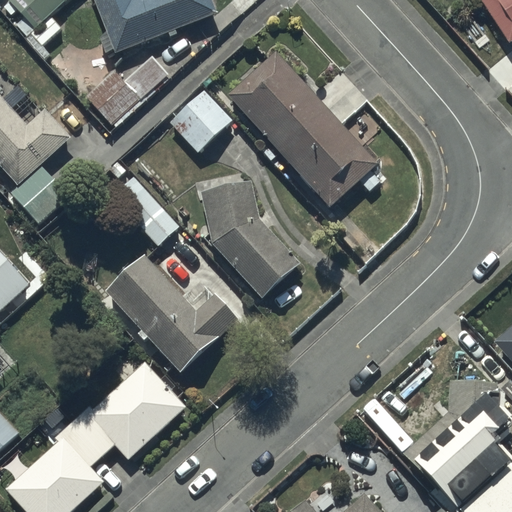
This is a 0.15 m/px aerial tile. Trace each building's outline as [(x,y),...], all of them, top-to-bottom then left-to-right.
[(59,0),(15,0),(8,7),(35,36),(66,8),(59,0)] [(116,60),(117,63),(219,23),(209,0),(138,0),(140,2),(136,4),(134,0),(91,0),(109,43),(101,46),(108,63),(116,60)] [(511,0),(492,0),(480,8),(509,53),(511,51),(511,0)] [(277,59),(228,104),(331,218),(362,190),(370,198),(382,187),(375,179),(380,173),(277,59)] [(116,78),(87,104),(113,133),(169,83),(153,65),(126,89),(116,78)] [(207,98),(171,130),(198,161),(234,128),(207,98)] [(0,102),(0,173),(19,194),(12,201),(40,231),(69,204),(42,174),(72,147),(46,118),(29,134),(0,102)] [(181,234),(135,184),(113,203),(159,254),(181,234)] [(203,201),(214,253),(264,309),(303,274),(262,228),(255,190),(203,201)] [(0,321),(31,294),(0,258),(0,321)] [(148,266),(108,302),(142,340),(139,343),(145,351),(149,347),(182,384),(240,331),(216,304),(209,310),(191,290),(180,301),(148,266)] [(511,335),(494,351),(511,371),(511,335)] [(0,347),(0,384),(19,368),(0,347)] [(7,498),(19,511),(81,511),(106,490),(92,475),(117,453),(130,468),(188,415),(147,370),(94,418),(91,415),(56,446),(59,450),(7,498)] [(511,439),(486,410),(414,474),(450,511),(511,511),(511,464),(500,451),(511,439)] [(0,417),(0,458),(20,440),(0,417)] [(306,511),(305,511),(373,511),(366,503),(355,511),(306,511)]
